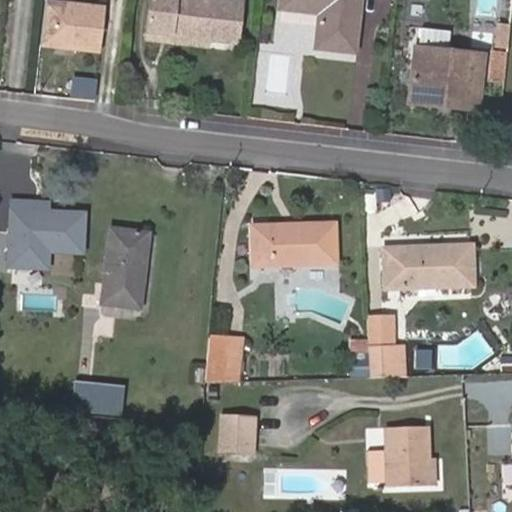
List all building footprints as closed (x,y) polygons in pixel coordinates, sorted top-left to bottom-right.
[(105,6),(50,0),(45,0),(41,44),(100,51),(105,6)] [(151,0),(148,32),(209,40),(238,43),(241,3),(218,0),(151,0)] [(280,0),(280,9),(320,14),(315,49),(355,53),(361,0),(280,0)] [(439,96),(478,100),(483,53),(448,49),(450,33),(420,29),(418,46),(416,46),(408,102),(438,106),(439,96)] [(209,40),(148,32),(147,41),(207,47),(209,40)] [(489,80),(502,81),(506,54),(491,52),(489,80)] [(476,110),(478,100),(439,96),(438,106),(476,110)] [(79,251),(81,213),(29,210),(30,202),(9,200),(6,265),(44,267),(45,249),(79,251)] [(253,226),(255,266),(335,262),(333,223),(253,226)] [(146,235),(113,231),(105,302),(140,306),(146,235)] [(386,249),(387,287),(471,284),(471,247),(386,249)] [(392,315),(368,316),(369,342),(369,345),(392,345),(392,315)] [(229,340),(209,336),(205,383),(225,383),(229,340)] [(229,340),(225,383),(239,382),(243,339),(229,338),(229,340)] [(369,342),(349,343),(350,355),(369,354),(369,345),(369,342)] [(392,345),(369,345),(370,378),(406,376),(404,344),(392,345)] [(511,372),(511,358),(502,359),(502,373),(511,372)] [(94,413),(96,383),(77,381),(74,411),(94,413)] [(124,386),(96,383),(94,413),(121,416),(124,386)] [(218,454),(255,455),(256,418),(221,416),(218,454)] [(431,485),(429,459),(428,428),(387,429),(388,452),(389,486),(431,485)] [(368,449),(382,449),(383,429),(368,429),(368,449)] [(388,452),(371,452),(371,486),(389,486),(388,452)] [(436,459),(429,459),(431,485),(437,485),(436,459)]
